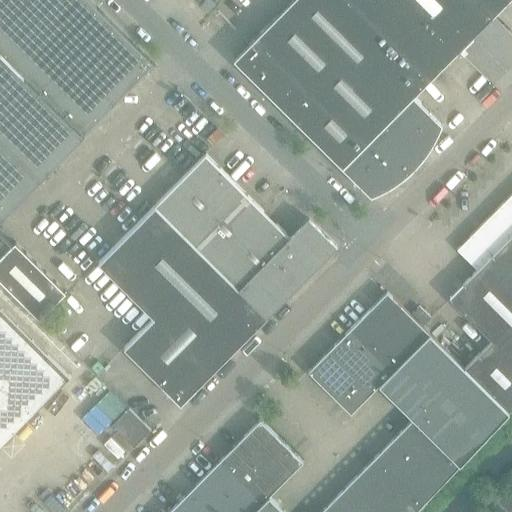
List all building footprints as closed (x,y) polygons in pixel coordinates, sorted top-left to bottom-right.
[(154,64),(89,0),(0,0),(0,52),(83,135),(154,64)] [(430,78),(350,0),(291,0),(233,59),(275,100),(342,167),(413,95),(430,78)] [(455,52),(402,0),(350,0),(430,78),(455,52)] [(492,16),(475,0),(402,0),(455,52),(492,16)] [(507,0),(475,0),(492,16),(507,0)] [(57,164),(69,151),(68,150),(79,138),(80,138),(83,135),(0,52),(0,280),(39,320),(66,293),(15,241),(14,241),(13,240),(11,239),(10,238),(8,237),(2,234),(0,234),(0,233),(0,218),(44,174),(56,162),(57,164)] [(427,151),(433,141),(438,131),(441,123),(421,103),(413,95),(342,167),(371,195),(384,189),(396,182),(401,178),(409,172),(418,162),(427,151)] [(289,237),(263,210),(205,153),(154,205),(266,316),(337,245),(308,217),(289,237)] [(511,193),(457,249),(477,269),(449,297),(492,340),(464,368),(508,411),(511,406),(511,193)] [(266,316),(154,205),(98,262),(153,317),(123,347),(166,389),(180,403),(195,388),(197,386),(198,385),(265,317),(266,316)] [(429,333),(422,326),(387,291),(347,331),(388,374),(429,333)] [(430,317),(419,306),(412,313),(423,324),(430,317)] [(0,446),(69,377),(0,307),(0,446)] [(388,374),(347,331),(308,370),(350,413),(379,384),(388,374)] [(509,412),(508,411),(464,368),(429,333),(388,374),(379,384),(413,418),(460,463),(509,412)] [(129,408),(112,425),(133,446),(150,429),(129,408)] [(460,463),(413,418),(376,455),(425,501),(460,463)] [(269,495),(302,461),(260,419),(217,461),(261,503),(269,495)] [(414,511),(425,501),(376,455),(341,490),(363,511),(414,511)] [(183,511),(251,511),(261,503),(217,461),(175,504),(183,511)] [(363,511),(341,490),(319,511),(363,511)] [(511,499),(505,492),(489,507),(494,511),(510,511),(511,510),(511,499)] [(285,511),(269,495),(261,503),(251,511),(285,511)]
